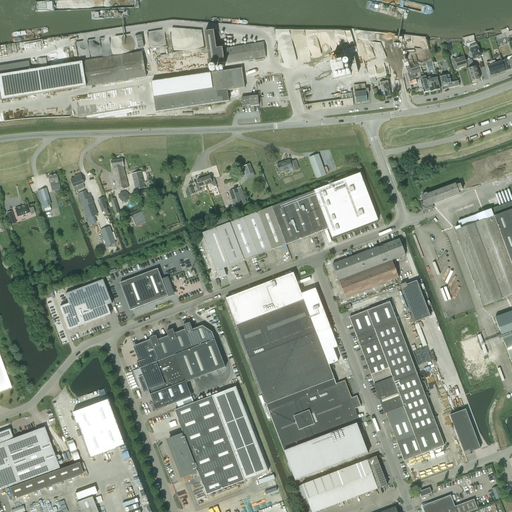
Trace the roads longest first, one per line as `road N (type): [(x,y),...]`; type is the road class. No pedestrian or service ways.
road 1 (secondary): [(0,139),(299,124)]
road 2 (unclassified): [(402,491),(314,258)]
road 3 (unclassified): [(107,337),(314,258)]
road 4 (unclassified): [(314,258),(406,223),(367,117)]
road 5 (unclassified): [(173,511),(107,337)]
road 6 (secondary): [(367,117),(435,108),(511,83)]
road 7 (unclassified): [(0,417),(29,405),(83,346),(107,337)]
